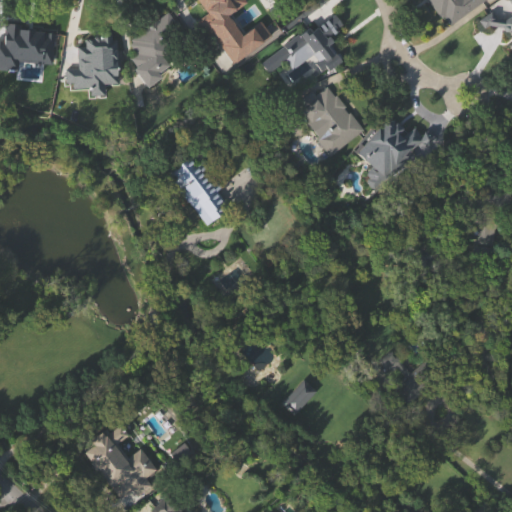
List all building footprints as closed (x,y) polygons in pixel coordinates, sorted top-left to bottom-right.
[(230,0),(217,9),(221,15),(209,24),(191,0),(230,0)] [(448,59),(499,25),(488,9),(463,25),(445,0),(438,0),(432,5),(428,0),(426,0),(414,8),(448,59)] [(483,0),(448,26),(428,0),(483,0)] [(235,94),(272,69),(262,54),(243,66),(230,47),(248,35),(242,27),(246,24),(232,3),(195,27),(208,46),(198,52),(210,70),(216,66),(235,94)] [(511,57),(511,55),(498,59),(485,18),(511,8),(511,57)] [(168,9),(182,27),(159,45),(172,63),(157,75),(130,39),(141,31),(139,29),(168,9)] [(511,30),(509,32),(511,36),(511,46),(501,54),(494,43),(479,53),(486,64),(500,54),(511,72),(511,73),(508,76),(511,82),(511,30)] [(148,119),(161,110),(158,106),(172,97),(158,76),(181,61),(170,45),(128,73),(137,87),(129,92),(148,119)] [(260,94),(268,106),(286,93),(293,102),(313,88),(324,105),(341,94),(326,73),(345,60),(336,47),(311,63),(309,61),(260,94)] [(8,49),(14,56),(49,66),(44,86),(47,87),(44,97),(35,94),(39,80),(10,72),(9,74),(0,70),(0,51),(2,53),(8,49)] [(118,57),(118,88),(105,88),(105,96),(89,96),(89,85),(73,85),(73,57),(118,57)] [(12,104),(44,114),(49,99),(16,89),(19,77),(0,70),(0,105),(10,109),(12,104)] [(325,87),(333,96),(335,95),(344,107),(342,109),(346,114),(349,112),(365,132),(363,134),(360,131),(328,158),(313,139),(321,133),(311,122),(307,125),(296,111),(310,100),(306,94),(310,90),(314,95),(325,87)] [(332,187),(364,163),(329,117),(315,128),(312,123),(294,137),(332,187)] [(356,181),(371,200),(365,205),(370,211),(367,214),(374,224),(436,176),(427,163),(421,168),(414,158),(405,165),(394,151),(356,181)] [(194,158),(199,164),(205,160),(225,188),(220,192),(233,211),(209,228),(192,202),(190,203),(171,174),(194,158)] [(460,187),(436,203),(429,193),(423,197),(414,184),(444,164),(460,187)] [(474,173),(496,191),(503,181),(511,187),(511,196),(502,210),(492,203),(487,210),(501,220),(491,232),(462,210),(474,194),(464,186),(474,173)] [(206,258),(230,241),(217,223),(220,221),(202,195),(197,199),(190,189),(168,205),(206,258)] [(465,278),(451,297),(427,280),(414,299),(400,289),(415,268),(375,240),(392,217),(420,238),(418,241),(466,275),(465,278)] [(477,281),(494,282),(496,259),(479,258),(477,281)] [(391,349),(410,372),(427,358),(441,375),(405,405),(395,393),(404,385),(402,382),(407,378),(397,366),(388,374),(378,361),(391,349)] [(314,392),(290,418),(286,414),(285,415),(278,409),(281,407),(278,404),(301,380),(314,392)] [(425,423),(392,382),(379,393),(390,407),(397,401),(409,415),(398,425),(408,437),(425,423)] [(294,448),(317,424),(304,412),(281,436),(294,448)] [(116,448),(129,459),(119,471),(137,485),(131,493),(125,487),(117,497),(102,484),(105,480),(83,462),(92,451),(102,458),(106,453),(110,456),(116,448)] [(154,511),(153,511),(175,486),(193,502),(184,511),(154,511)]
